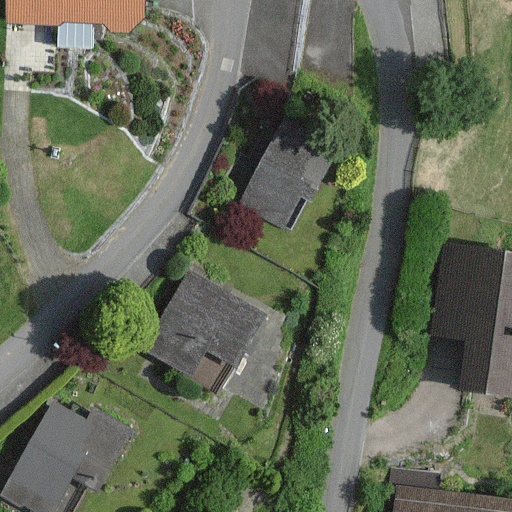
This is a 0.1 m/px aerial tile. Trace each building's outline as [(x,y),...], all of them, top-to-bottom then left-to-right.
[(146,20),(146,0),(9,0),(9,19),(60,21),(58,49),(91,50),(92,25),(104,25),(110,33),(128,34),(146,20)] [(313,201),(342,146),(283,115),(236,204),(284,229),(302,195),(313,201)] [(511,253),(445,244),(432,335),(466,340),(458,391),(511,398),(511,253)] [(238,370),(268,317),(188,272),(143,352),(191,379),(206,352),(238,370)] [(99,494),(135,431),(92,407),(84,420),(53,402),(0,494),(0,496),(27,511),(53,511),(72,479),(99,494)] [(511,511),(511,501),(397,488),(393,511),(511,511)]
